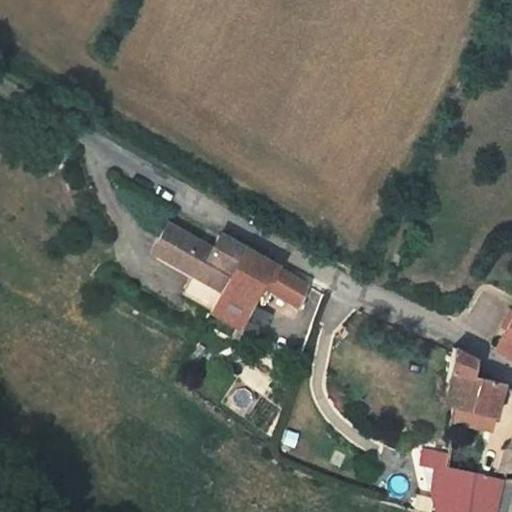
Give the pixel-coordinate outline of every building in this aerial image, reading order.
[(44,135),(38,144),(65,160),(70,150),(44,135)] [(205,261),(210,250),(166,225),(151,251),(192,274),(220,290),(228,276),(205,261)] [(205,261),(228,276),(243,248),(219,234),(210,250),(205,261)] [(208,310),(208,311),(237,327),(249,303),(258,285),(298,308),(307,284),(278,268),(243,248),(228,276),(220,290),(208,310)] [(220,290),(192,274),(181,294),(208,310),(220,290)] [(249,303),(237,327),(258,338),(270,314),(249,303)] [(511,317),(502,335),(494,348),(511,358),(511,317)] [(443,403),(451,405),(449,420),(486,429),(501,383),(499,382),(483,378),(471,375),(474,359),(452,347),(445,381),(450,383),(443,403)] [(511,433),(510,440),(502,448),(500,448),(495,469),(511,469),(511,433)] [(422,467),(428,494),(439,496),(444,465),(446,454),(426,450),(422,467)] [(444,465),(439,496),(436,511),(511,511),(511,479),(500,479),(444,465)]
